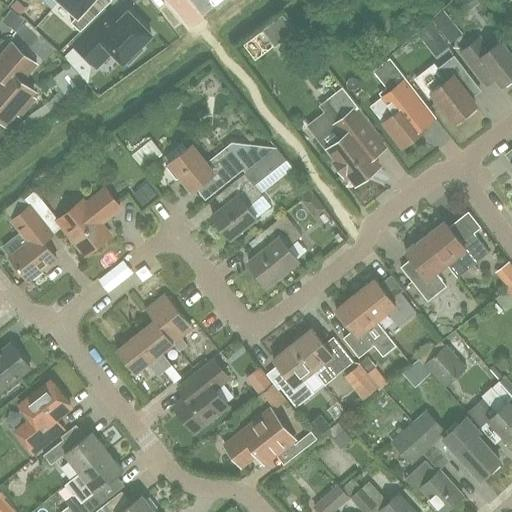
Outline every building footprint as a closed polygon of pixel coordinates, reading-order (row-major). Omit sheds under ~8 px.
[(60,0),(60,1),(77,16),(71,23),(81,32),(99,14),(89,5),(93,0),(60,0)] [(436,55),(463,35),(446,11),(418,31),(436,55)] [(94,24),(74,44),(92,63),(96,67),(112,51),(122,62),(125,59),(128,62),(141,49),(138,46),(151,34),(129,12),(118,23),(106,12),(94,24)] [(286,13),(265,28),(277,46),(298,31),(286,13)] [(16,33),(30,46),(38,36),(24,23),(16,33)] [(461,52),(476,71),(485,84),(495,76),(502,86),(511,77),(511,58),(499,42),(488,51),(479,39),(461,52)] [(16,112),(20,116),(35,99),(32,97),(36,93),(23,81),(37,65),(12,43),(0,57),(0,76),(2,78),(0,79),(0,120),(5,125),(16,112)] [(459,85),(470,77),(454,56),(438,68),(434,63),(414,79),(428,98),(433,94),(455,122),(462,116),(466,118),(472,113),(472,109),(475,106),(470,99),(459,85)] [(389,58),(373,70),(387,88),(380,93),(383,97),(395,113),(382,123),(402,148),(424,131),(422,128),(435,117),(429,109),(408,82),(389,58)] [(74,62),(55,76),(68,95),(88,82),(74,62)] [(341,120),(319,137),(329,149),(338,160),(335,163),(344,174),(347,172),(356,184),(358,182),(363,183),(369,178),(369,174),(379,166),(372,157),(384,148),(354,110),(349,105),(353,102),(342,87),(325,100),(341,120)] [(48,103),(24,119),(16,129),(19,133),(20,134),(31,126),(53,110),(51,108),(48,103)] [(153,138),(135,153),(147,167),(165,152),(153,138)] [(167,164),(165,166),(176,180),(180,176),(192,191),(214,174),(218,175),(217,184),(220,188),(243,170),(246,173),(277,148),(276,147),(233,142),(208,162),(193,144),(167,164)] [(224,207),(212,217),(230,239),(257,217),(271,206),(263,195),(255,185),(274,171),(286,161),(277,148),(246,173),(231,185),(239,195),(224,207)] [(149,181),(134,192),(144,207),(160,195),(149,181)] [(57,221),(62,226),(85,256),(110,236),(100,224),(120,208),(106,189),(85,205),(82,201),(58,220),(57,221)] [(24,198),(30,206),(34,211),(45,203),(35,190),(24,198)] [(34,211),(30,206),(15,217),(33,240),(10,258),(28,280),(56,258),(43,242),(53,235),(53,234),(52,234),(34,211)] [(302,235),(294,226),(285,214),(263,232),(272,243),(248,262),(267,285),(298,260),(287,247),(302,235)] [(446,265),(457,278),(489,253),(473,233),(460,243),(443,221),(424,237),(446,265)] [(436,273),(446,265),(424,237),(405,252),(422,273),(411,281),(427,301),(446,286),(436,273)] [(511,261),(497,272),(511,291),(511,261)] [(354,293),(377,321),(387,313),(398,326),(416,312),(401,292),(391,300),(374,278),(354,293)] [(387,335),(377,321),(354,293),(335,309),(353,331),(343,338),(359,358),(387,335)] [(154,320),(173,344),(179,352),(187,345),(181,338),(193,328),(165,294),(145,309),(154,320)] [(162,353),(173,344),(154,320),(135,335),(164,371),(174,383),(181,377),(162,353)] [(292,343),(314,371),(324,363),(335,376),(353,362),(338,342),(328,350),(311,328),(292,343)] [(157,377),(164,371),(135,335),(116,351),(135,374),(147,364),(157,377)] [(441,340),(419,358),(424,364),(423,364),(444,388),(467,367),(445,344),(445,345),(441,340)] [(303,380),(314,371),(292,343),(272,359),(289,380),(280,388),(296,407),(313,393),(303,380)] [(12,344),(1,352),(0,350),(0,390),(30,367),(12,344)] [(229,378),(214,359),(179,387),(187,397),(174,407),(194,432),(228,405),(215,390),(229,378)] [(390,381),(378,365),(369,371),(363,363),(346,375),(365,400),(390,381)] [(251,372),(257,392),(273,386),(267,367),(251,372)] [(496,413),(489,420),(511,445),(511,406),(508,403),(511,399),(511,395),(499,380),(481,396),(496,413)] [(52,382),(20,406),(31,420),(15,433),(32,454),(56,434),(48,423),(70,405),(52,382)] [(412,421),(433,445),(447,432),(426,409),(412,421)] [(264,464),(294,440),(270,410),(225,446),(241,466),(256,454),(264,464)] [(461,447),(456,452),(480,479),(500,462),(476,435),(480,432),(466,417),(448,433),(461,447)] [(411,465),(433,445),(412,421),(401,431),(396,426),(386,435),(391,440),(390,441),(411,465)] [(295,444),(301,451),(316,438),(311,431),(295,444)] [(63,440),(43,455),(44,456),(51,465),(64,454),(79,473),(107,451),(92,432),(86,437),(70,449),(63,440)] [(74,477),(65,485),(75,498),(67,504),(69,507),(72,511),(90,511),(109,498),(101,488),(116,476),(123,470),(107,451),(79,473),(74,477)] [(425,459),(404,478),(417,492),(421,489),(430,499),(427,501),(435,510),(437,507),(441,511),(443,511),(463,495),(440,470),(438,471),(437,472),(425,459)] [(362,470),(345,481),(352,493),(370,483),(362,470)] [(338,484),(312,506),(317,511),(334,511),(350,498),(338,484)] [(351,497),(364,511),(366,511),(374,506),(379,511),(416,511),(399,493),(388,502),(378,491),(371,498),(362,488),(351,497)] [(0,492),(0,511),(16,511),(4,499),(6,498),(0,492)] [(155,511),(156,507),(149,498),(145,499),(142,495),(131,504),(120,511),(116,511),(109,502),(95,511),(155,511)]
